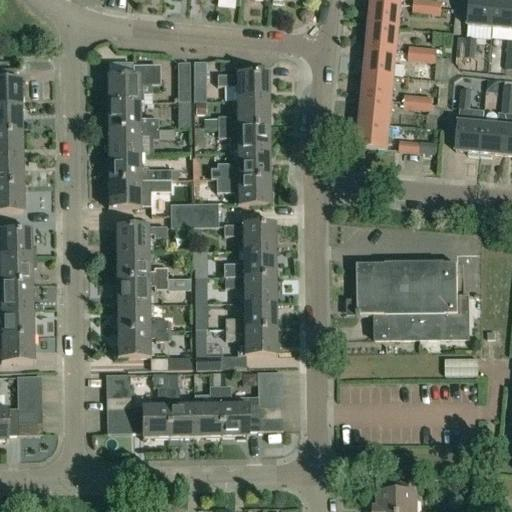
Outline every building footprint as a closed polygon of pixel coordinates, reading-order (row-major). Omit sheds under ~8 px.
[(495,2),(475,0),(470,0),(468,29),(492,32),(495,2)] [(511,3),(495,2),(492,32),(511,33),(511,3)] [(427,4),(413,3),(412,15),(426,17),(427,4)] [(441,5),(427,4),(426,17),(440,18),(441,5)] [(371,5),(369,29),(399,32),(401,8),(371,5)] [(369,29),(367,53),(396,56),(399,32),(369,29)] [(464,61),(474,62),(476,42),(467,41),(464,61)] [(423,52),(409,51),(408,63),(421,65),(423,52)] [(436,53),(423,52),(421,65),(435,66),(436,53)] [(367,53),(364,78),(394,81),(396,56),(367,53)] [(189,97),(189,67),(177,67),(178,97),(178,106),(190,106),(189,97)] [(205,67),(193,67),(194,91),(205,91),(205,67)] [(106,81),(106,107),(140,107),(140,88),(159,88),(159,70),(134,70),(134,80),(106,81)] [(493,85),(492,70),(480,70),(481,86),(493,85)] [(392,105),(394,81),(364,78),(362,102),(392,105)] [(235,87),(235,106),(269,105),(268,79),(234,79),(234,80),(217,80),(217,91),(229,91),(229,87),(235,87)] [(0,111),(21,111),(21,84),(0,84),(0,111)] [(511,103),(511,89),(504,89),(503,103),(511,103)] [(461,93),(459,113),(458,125),(472,126),(473,113),(469,112),(471,94),(461,93)] [(418,100),(404,99),(403,112),(417,113),(418,100)] [(417,113),(431,115),(432,102),(418,100),(417,113)] [(362,102),(360,126),(389,129),(392,105),(362,102)] [(511,117),(511,103),(503,103),(502,117),(508,118),(511,117)] [(230,124),(230,121),(217,121),(218,132),(235,132),(269,131),(269,105),(235,106),(235,124),(230,124)] [(140,126),(140,107),(106,107),(106,133),(141,133),(158,133),(158,122),(145,122),(145,126),(140,126)] [(21,111),(0,111),(0,137),(22,137),(21,111)] [(480,157),(504,159),(508,118),(502,117),(498,117),(497,129),(483,127),(480,157)] [(179,132),(190,132),(190,120),(178,120),(179,132)] [(455,155),(480,157),(483,127),(472,126),(458,125),(455,155)] [(360,126),(357,150),(387,153),(389,129),(360,126)] [(269,131),(235,132),(218,132),(218,143),(229,143),(229,158),(236,158),(270,157),(269,131)] [(141,133),(106,133),(107,160),(141,159),(141,140),(146,140),(146,144),(158,143),(173,143),(173,132),(158,133),(141,133)] [(0,163),(22,163),(22,137),(0,137),(0,163)] [(419,157),(420,147),(400,145),(399,155),(419,157)] [(216,173),(215,173),(215,184),(218,184),(236,184),(270,183),(270,157),(236,158),(236,167),(216,168),(216,173)] [(107,185),(141,185),(159,185),(177,184),(177,174),(158,174),(146,174),(146,178),(141,178),(141,159),(107,160),(107,185)] [(0,189),(23,189),(22,163),(0,163),(0,189)] [(236,184),(218,184),(215,184),(216,197),(236,197),(236,210),(270,210),(270,183),(236,184)] [(141,192),(146,192),(146,195),(159,195),(159,185),(141,185),(107,185),(107,212),(141,211),(141,192)] [(23,189),(0,189),(0,215),(23,215),(23,189)] [(156,206),(179,205),(179,196),(156,197),(156,206)] [(194,208),(170,209),(170,221),(194,220),(194,208)] [(217,208),(194,208),(194,220),(218,220),(217,208)] [(194,220),(170,221),(170,233),(194,232),(194,220)] [(218,220),(194,220),(194,232),(218,232),(218,220)] [(241,229),(223,229),(224,240),(236,240),(236,236),(241,236),(241,256),(275,255),(275,228),(241,229)] [(114,231),(114,257),(148,257),(148,238),(153,238),(153,241),(165,241),(165,230),(147,230),(114,231)] [(0,262),(31,262),(31,234),(0,234),(0,262)] [(224,283),(241,283),(276,282),(275,255),(241,256),(241,275),(236,275),(236,272),(224,272),(224,283)] [(114,285),(149,284),(166,284),(166,273),(153,273),(153,276),(148,277),(148,257),(114,257),(114,285)] [(0,288),(32,288),(31,262),(0,262),(0,288)] [(361,321),(375,320),(375,345),(469,344),(468,301),(457,301),(457,268),(357,269),(357,317),(356,317),(357,321),(361,321)] [(276,282),(241,283),(224,283),(224,293),(237,293),(237,290),(241,290),(242,308),(276,308),(276,282)] [(166,284),(149,284),(114,285),(115,310),(149,310),(149,291),(154,291),(154,294),(166,294),(166,284)] [(32,288),(0,288),(0,314),(33,314),(32,288)] [(225,335),(242,334),(276,334),(276,308),(242,308),(242,327),(237,327),(237,324),(225,324),(225,335)] [(115,337),(149,336),(167,336),(167,325),(154,325),(154,329),(149,329),(149,310),(115,310),(115,337)] [(0,340),(33,340),(33,314),(0,314),(0,340)] [(225,335),(225,345),(237,345),(237,342),(242,342),(242,361),(277,361),(276,334),(242,334),(225,335)] [(150,344),(155,343),(155,347),(167,347),(167,336),(149,336),(115,337),(116,363),(150,363),(150,344)] [(33,340),(0,340),(0,358),(0,367),(34,367),(33,340)] [(167,364),(167,376),(191,375),(191,363),(167,364)] [(195,375),(219,375),(219,363),(195,363),(195,375)] [(348,410),(362,410),(362,371),(348,371),(348,410)] [(257,378),(257,390),(281,389),(281,378),(257,378)] [(194,410),(194,419),(194,444),(220,444),(220,400),(220,392),(219,379),(213,379),(213,392),(209,392),(209,405),(212,404),(212,410),(194,410)] [(129,380),(106,381),(106,393),(130,392),(129,380)] [(16,382),(16,395),(40,394),(40,382),(16,382)] [(281,402),(281,389),(257,390),(258,402),(281,402)] [(130,405),(130,392),(106,393),(106,405),(130,405)] [(258,425),(258,413),(258,409),(227,409),(227,404),(230,404),(230,392),(220,392),(220,400),(220,444),(247,443),(247,437),(259,437),(258,425)] [(168,445),(168,411),(167,393),(157,393),(157,406),(160,406),(161,411),(130,411),(130,416),(130,428),(131,439),(141,439),(141,445),(168,445)] [(194,444),(194,419),(194,410),(175,410),(175,405),(178,405),(178,393),(167,393),(168,411),(168,445),(194,444)] [(41,406),(40,394),(16,395),(17,407),(41,406)] [(282,413),(281,402),(258,402),(258,409),(258,413),(282,413)] [(130,411),(130,405),(106,405),(106,416),(130,416),(130,411)] [(41,418),(41,406),(17,407),(17,413),(17,419),(41,418)] [(0,447),(6,447),(6,441),(17,441),(17,430),(17,419),(17,413),(0,413),(0,447)] [(282,413),(258,413),(258,425),(282,425),(282,413)] [(106,428),(130,428),(130,416),(106,416),(106,428)] [(17,419),(17,430),(41,429),(41,418),(17,419)] [(282,436),(282,425),(258,425),(259,437),(282,436)] [(131,439),(130,428),(106,428),(107,440),(131,439)] [(41,441),(41,429),(17,430),(17,441),(41,441)] [(373,509),(372,511),(416,511),(416,494),(417,494),(417,486),(402,486),(402,494),(377,494),(378,509),(373,509)]
